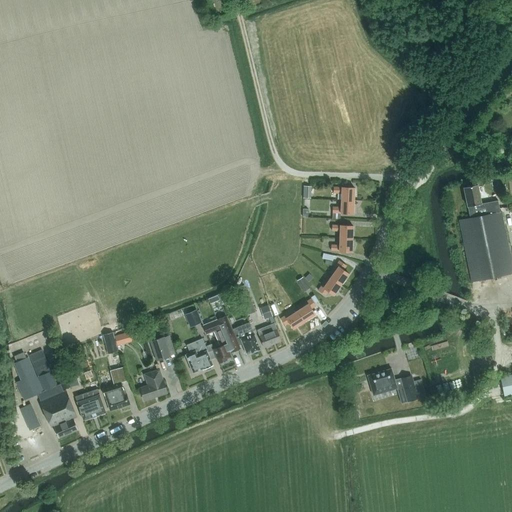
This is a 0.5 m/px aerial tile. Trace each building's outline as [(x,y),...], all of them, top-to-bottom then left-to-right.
[(498,200),(481,204),(477,184),(464,187),(468,206),(470,218),(459,220),(471,281),(511,273),(511,264),(501,211),(500,212),(499,208),(498,200)] [(311,186),(303,186),(302,198),(310,198),(311,186)] [(342,193),(341,200),(354,201),(354,188),(342,187),(334,187),(333,193),(342,193)] [(353,214),(354,201),(341,200),(341,207),(333,207),(332,212),(341,213),(353,214)] [(340,231),(340,238),(352,239),(353,226),(340,225),(332,225),(332,230),(340,231)] [(352,252),(352,239),(340,238),(339,245),(331,245),(331,250),(339,251),(352,252)] [(338,266),(331,277),(341,284),(349,274),(343,270),(347,266),(339,260),(336,265),(338,266)] [(304,292),(310,288),(303,277),(297,280),(304,292)] [(333,295),(341,284),(331,277),(323,288),(321,286),(318,290),(325,295),(328,291),(333,295)] [(238,287),(242,298),(248,295),(244,285),(238,287)] [(219,294),(221,300),(229,297),(228,294),(227,291),(219,294)] [(243,299),(249,314),(255,312),(250,297),(243,299)] [(308,304),(297,311),(304,321),(315,314),(311,308),(316,306),(311,299),(307,301),(308,304)] [(193,327),(202,323),(196,310),(187,313),(193,327)] [(293,328),(304,321),(297,311),(286,318),(285,316),(280,319),(285,326),(289,323),(293,328)] [(226,316),(217,319),(217,320),(203,325),(207,334),(213,331),(219,346),(213,349),(216,357),(219,363),(220,362),(222,364),(225,362),(226,360),(227,359),(227,358),(231,356),(229,352),(230,352),(231,352),(238,349),(229,328),(231,327),(226,316)] [(240,348),(239,346),(243,344),(247,354),(260,349),(254,333),(249,322),(232,329),(231,327),(229,328),(238,349),(240,348)] [(264,348),(281,341),(274,323),(257,330),(264,348)] [(113,332),(106,334),(111,353),(118,351),(113,332)] [(124,333),(114,336),(117,346),(126,343),(124,333)] [(149,341),(156,361),(171,357),(170,356),(175,354),(169,335),(164,337),(149,341)] [(213,349),(211,344),(206,346),(202,338),(187,345),(190,353),(185,355),(193,373),(202,369),(203,369),(204,369),(207,370),(210,368),(211,366),(213,365),(210,359),(216,357),(213,349)] [(42,349),(28,355),(44,391),(57,385),(42,349)] [(17,362),(14,363),(21,380),(17,382),(24,399),(27,398),(43,391),(28,357),(26,358),(23,353),(14,357),(17,362)] [(114,385),(103,388),(110,411),(130,404),(126,391),(124,389),(122,390),(121,382),(127,381),(123,367),(115,369),(119,383),(114,385)] [(73,368),(62,372),(64,377),(68,388),(70,387),(76,385),(79,385),(73,368)] [(397,389),(396,384),(395,380),(391,368),(367,375),(371,387),(374,396),(397,389)] [(140,388),(144,400),(167,393),(163,381),(162,381),(161,377),(162,377),(159,369),(144,374),(147,382),(148,385),(140,388)] [(511,397),(511,374),(500,377),(504,395),(505,399),(511,397)] [(412,375),(400,379),(407,402),(418,399),(413,381),(412,375)] [(68,388),(64,377),(59,378),(63,390),(68,388)] [(75,396),(83,420),(93,417),(97,416),(96,415),(106,412),(101,398),(104,397),(102,390),(101,387),(91,391),(75,396)] [(66,390),(40,401),(51,427),(54,426),(59,438),(78,430),(73,418),(77,417),(66,390)] [(31,404),(20,408),(30,430),(40,426),(31,404)] [(359,419),(358,411),(351,413),(352,421),(359,419)]
